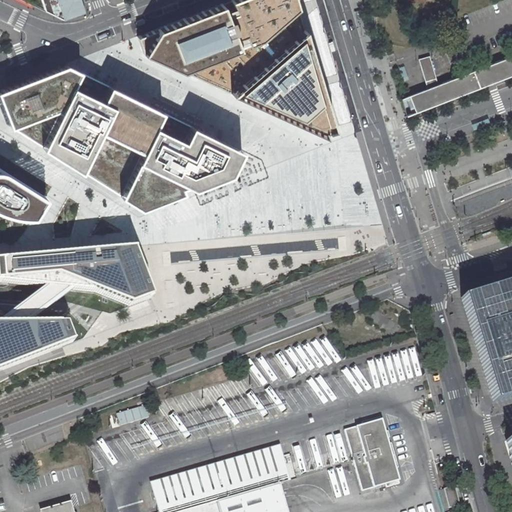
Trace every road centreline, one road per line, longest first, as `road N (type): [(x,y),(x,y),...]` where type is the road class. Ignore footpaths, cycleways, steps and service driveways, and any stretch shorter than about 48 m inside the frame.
road 1 (residential): [(0,443),(425,286)]
road 2 (unclassified): [(425,286),(336,0)]
road 3 (unclassified): [(464,430),(425,286)]
